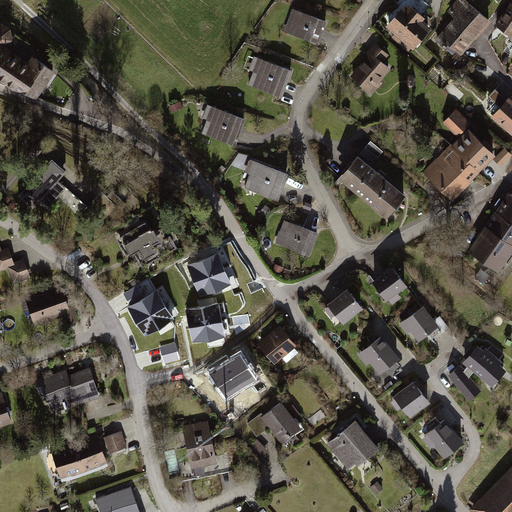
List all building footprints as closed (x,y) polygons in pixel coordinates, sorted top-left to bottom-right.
[(458,16),(438,40),(446,47),(449,43),(460,53),(489,20),(465,0),(459,0),(451,10),(452,10),(451,11),(453,13),(454,13),(458,16)] [(511,5),(498,26),(511,35),(511,34),(511,5)] [(407,11),(404,7),(389,25),(398,32),(394,37),(409,50),(413,45),(414,46),(428,29),(419,20),(421,19),(409,9),(407,11)] [(296,15),(289,32),(303,37),(303,38),(318,44),(327,21),(311,15),(311,16),(293,9),(292,13),(296,15)] [(0,47),(8,53),(12,47),(10,45),(11,43),(11,39),(12,37),(10,36),(9,30),(1,25),(0,25),(0,47)] [(372,54),(353,76),(367,87),(373,80),(376,83),(388,68),(381,62),(387,54),(376,45),(369,52),(372,54)] [(28,69),(0,50),(0,77),(15,88),(17,88),(28,69)] [(35,58),(28,69),(17,88),(37,97),(53,70),(35,58)] [(259,59),(250,83),(266,90),(282,96),(292,70),(276,64),(276,65),(259,59)] [(496,102),(502,95),(495,89),(489,96),(496,102)] [(511,101),(509,99),(494,116),(511,130),(511,101)] [(179,102),(171,106),(173,111),(181,108),(179,102)] [(213,107),(203,132),(220,138),(219,139),(236,145),(246,119),(230,113),(229,114),(213,107)] [(469,124),(455,110),(444,122),(459,135),(469,124)] [(71,122),(67,134),(75,137),(80,125),(71,122)] [(470,130),(454,146),(477,170),(493,153),(470,130)] [(361,153),(373,163),(384,151),(371,140),(361,153)] [(477,170),(454,146),(427,172),(452,196),(477,170)] [(501,165),(511,154),(505,148),(495,159),(501,165)] [(358,156),(340,177),(386,216),(404,195),(384,177),(385,176),(379,172),(378,173),(358,156)] [(52,158),(19,195),(33,208),(40,201),(47,207),(57,196),(79,216),(88,207),(58,180),(67,171),(52,158)] [(255,162),(246,186),(262,193),(278,199),(288,173),(272,167),(272,168),(255,162)] [(105,193),(90,209),(102,220),(116,204),(122,209),(127,204),(121,199),(122,198),(113,190),(107,196),(105,193)] [(498,212),(500,214),(511,221),(511,194),(511,193),(498,212)] [(271,209),(266,206),(262,212),(266,215),(271,209)] [(471,251),(497,269),(504,259),(504,258),(511,247),(511,221),(500,214),(496,220),(494,219),(487,227),(490,229),(486,235),(484,233),(471,251)] [(125,244),(131,254),(140,249),(158,238),(154,232),(147,221),(127,232),(128,233),(125,235),(129,242),(125,244)] [(285,221),(283,225),(287,226),(281,243),(295,248),(294,249),(310,255),(318,232),(303,227),(302,227),(285,221)] [(165,225),(154,232),(158,238),(140,249),(145,258),(152,254),(154,259),(158,256),(159,257),(170,250),(169,250),(172,248),(169,242),(170,241),(167,236),(168,235),(166,230),(167,229),(165,225)] [(0,249),(0,269),(8,266),(13,281),(29,276),(24,260),(13,264),(8,249),(1,252),(0,249)] [(189,266),(195,280),(224,268),(218,253),(189,266)] [(230,283),(224,268),(195,280),(201,295),(230,283)] [(393,268),(375,281),(387,297),(405,284),(393,268)] [(490,276),(481,270),(477,277),(486,283),(490,276)] [(128,299),(141,291),(137,285),(125,293),(128,299)] [(37,298),(29,301),(35,318),(42,315),(44,320),(47,321),(51,320),(53,317),(59,315),(59,314),(59,313),(59,312),(59,311),(59,310),(63,309),(68,323),(77,320),(70,299),(65,301),(61,290),(51,293),(47,292),(38,295),(37,298)] [(129,306),(137,320),(165,304),(157,290),(144,297),(141,291),(128,299),(132,305),(129,306)] [(330,304),(344,321),(361,306),(348,290),(330,304)] [(173,317),(165,304),(137,320),(146,334),(173,317)] [(187,310),(190,326),(222,319),(218,304),(187,310)] [(423,307),(406,320),(420,338),(428,332),(432,338),(441,331),(436,325),(437,325),(434,321),(423,307)] [(441,316),(434,321),(437,325),(436,325),(441,331),(442,333),(450,328),(441,316)] [(225,335),(222,319),(190,326),(194,341),(225,335)] [(280,328),(262,343),(276,360),(282,355),(286,360),(291,356),(294,356),(297,353),(298,351),(293,346),(294,345),(280,328)] [(385,392),(399,380),(395,375),(399,372),(392,362),(397,357),(381,337),(364,350),(379,368),(371,374),(385,392)] [(163,354),(177,350),(175,343),(161,347),(163,354)] [(504,368),(478,347),(466,362),(469,364),(464,370),(460,366),(450,374),(464,391),(474,383),(469,377),(475,369),(491,383),(504,368)] [(177,350),(163,354),(165,361),(179,357),(177,350)] [(230,386),(237,398),(264,382),(250,359),(229,371),(226,366),(212,374),(223,391),(230,386)] [(47,377),(36,381),(40,394),(46,392),(51,406),(64,402),(65,406),(99,394),(90,369),(68,376),(67,373),(58,376),(59,379),(54,380),(53,378),(48,380),(47,377)] [(414,382),(397,396),(411,414),(428,400),(414,382)] [(0,426),(1,427),(0,425),(0,424),(11,421),(3,398),(0,398),(0,426)] [(262,413),(248,423),(257,435),(268,427),(264,422),(267,420),(283,441),(300,428),(280,403),(264,415),(262,413)] [(291,408),(296,415),(300,413),(294,405),(291,408)] [(428,433),(445,455),(462,441),(444,420),(441,423),(436,417),(428,423),(433,429),(428,433)] [(356,421),(329,443),(349,467),(357,461),(356,459),(365,452),(368,456),(378,447),(356,421)] [(185,423),(176,425),(178,431),(187,429),(193,460),(194,463),(214,459),(217,473),(232,469),(229,453),(214,456),(206,422),(186,427),(185,423)] [(106,437),(109,444),(123,439),(120,432),(106,437)] [(91,442),(76,447),(84,467),(105,460),(96,435),(90,438),(91,442)] [(123,439),(109,444),(111,451),(125,446),(123,439)] [(268,450),(257,439),(253,443),(264,455),(268,450)] [(54,451),(62,475),(84,467),(76,447),(62,452),(60,448),(54,451)] [(214,459),(194,463),(193,460),(178,464),(181,480),(217,473),(214,459)] [(511,511),(511,469),(474,508),(478,511),(511,511)] [(378,482),(372,487),(377,493),(383,488),(378,482)] [(140,511),(133,488),(97,501),(101,511),(140,511)]
